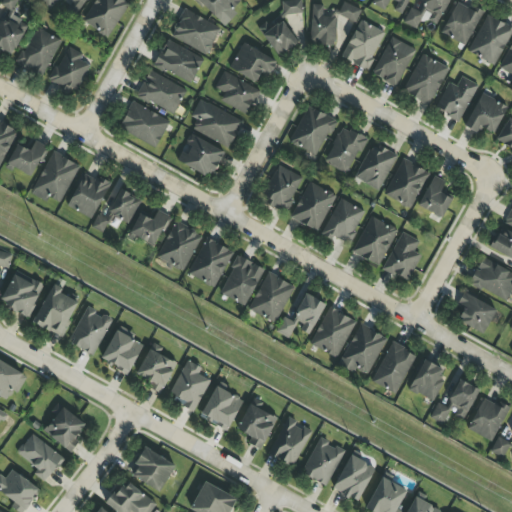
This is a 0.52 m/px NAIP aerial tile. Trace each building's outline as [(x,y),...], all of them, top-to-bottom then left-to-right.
[(0,22),(0,48),(13,55),(27,25),(11,17),(19,0),(2,0),(0,6),(6,10),(0,22)] [(86,0),(39,0),(39,1),(51,10),(57,0),(62,0),(79,11),(86,0)] [(95,0),(82,23),(109,38),(128,3),(123,0),(95,0)] [(195,0),(222,28),(236,14),(232,9),(240,1),(238,0),(195,0)] [(257,29),(279,58),(299,42),(283,23),(283,16),(302,14),(301,0),(295,0),(281,2),(283,15),(268,26),(265,23),(257,29)] [(409,0),(373,0),(371,4),(384,10),(388,0),(391,0),(397,3),(393,10),(403,15),(409,0)] [(448,0),(424,0),(420,12),(410,7),(403,24),(416,29),(420,20),(438,27),(448,0)] [(338,15),(355,23),(361,10),(344,2),(338,15)] [(481,13),(456,2),(441,35),(466,46),(481,13)] [(335,45),(336,14),(323,13),(323,5),(311,5),(310,44),(335,45)] [(170,36),(206,56),(220,29),(184,10),(170,36)] [(493,66),(511,31),(511,28),(487,15),(467,52),(493,66)] [(383,31),(357,21),(342,61),(368,71),(383,31)] [(61,41),(36,27),(16,64),(41,77),(61,41)] [(371,76),(396,88),(415,49),(390,37),(371,76)] [(203,58),(164,41),(153,67),(192,83),(203,58)] [(511,42),(499,70),(511,76),(511,42)] [(228,68),(254,84),(262,70),(269,74),(276,63),(244,43),(228,68)] [(83,55),(67,46),(48,81),(74,95),(89,67),(80,61),(83,55)] [(432,105),(447,66),(419,55),(403,94),(432,105)] [(186,91),(149,71),(135,96),(172,116),(186,91)] [(215,88),(224,92),(220,102),(247,115),(258,89),(222,73),(215,88)] [(477,86),(461,77),(456,87),(448,83),(435,108),(445,113),(443,116),(458,124),(477,86)] [(477,134),(480,127),(492,134),(507,107),(482,94),(464,127),(477,134)] [(229,148),(242,122),(200,100),(190,117),(197,120),(192,128),(229,148)] [(118,130),(156,148),(169,120),(131,103),(118,130)] [(316,157),(335,121),(307,107),(288,143),(316,157)] [(511,110),(496,141),(511,149),(511,110)] [(0,163),(18,133),(0,122),(0,163)] [(365,137),(340,127),(324,164),(349,175),(365,137)] [(177,160),(209,179),(225,154),(191,134),(183,146),(185,146),(177,160)] [(29,151),(16,145),(7,166),(32,177),(46,147),(34,141),(29,151)] [(396,155),(371,144),(354,181),(380,192),(396,155)] [(58,203),(79,167),(53,152),(29,193),(46,203),(49,198),(58,203)] [(428,172),(400,160),(384,197),(412,209),(428,172)] [(265,204),(285,214),(302,178),(277,165),(262,196),(268,199),(265,204)] [(92,219),(108,185),(83,173),(67,207),(92,219)] [(451,199),(439,193),(445,182),(433,176),(417,206),(441,219),(451,199)] [(291,220),(319,232),(334,194),(306,183),(291,220)] [(129,225),(140,201),(118,190),(105,219),(97,215),(90,228),(102,234),(111,217),(129,225)] [(365,212),(340,199),(321,236),(335,243),(337,239),(348,245),(365,212)] [(156,247),(169,217),(156,211),(154,218),(139,211),(127,239),(133,242),(135,238),(156,247)] [(353,255),(380,266),(395,228),(368,217),(353,255)] [(155,257),(181,272),(202,237),(176,222),(155,257)] [(511,233),(500,227),(489,248),(511,260),(511,233)] [(420,255),(414,252),(419,242),(401,233),(382,270),(407,282),(420,255)] [(188,277),(216,288),(231,250),(204,239),(188,277)] [(11,256),(0,251),(0,267),(7,269),(11,256)] [(246,306),(263,268),(236,256),(219,295),(246,306)] [(468,284),(506,302),(511,288),(511,273),(481,258),(468,284)] [(294,286),(266,273),(248,311),(276,324),(294,286)] [(30,316),(41,284),(11,274),(0,306),(30,316)] [(62,338),(78,302),(60,294),(62,289),(51,284),(32,324),(62,338)] [(457,321),(482,335),(496,311),(463,292),(456,304),(464,308),(457,321)] [(311,334),(324,304),(304,295),(292,322),(283,319),(277,334),(289,339),(294,327),(311,334)] [(110,318),(84,307),(69,345),(95,356),(110,318)] [(310,347),(338,358),(354,320),(327,308),(310,347)] [(386,338),(358,325),(338,366),(354,373),(355,370),(367,376),(386,338)] [(143,345),(115,331),(100,359),(115,367),(114,369),(126,376),(143,345)] [(370,382),(394,394),(415,355),(391,343),(370,382)] [(175,361),(146,350),(136,376),(150,382),(148,389),(162,395),(175,361)] [(408,389),(431,401),(447,372),(424,360),(408,389)] [(170,393),(176,396),(173,403),(195,413),(209,380),(198,375),(201,368),(185,361),(170,393)] [(26,377),(0,362),(0,398),(4,400),(10,390),(17,394),(26,377)] [(464,421),(478,389),(458,381),(446,409),(436,404),(430,419),(445,425),(449,415),(464,421)] [(227,432),(243,401),(215,386),(199,417),(227,432)] [(508,410),(484,397),(466,429),(491,442),(508,410)] [(248,445),(262,451),(276,417),(247,405),(237,431),(251,437),(248,445)] [(43,434),(71,453),(78,442),(75,439),(85,424),(61,407),(43,434)] [(298,422),(287,417),(268,455),(292,468),(311,432),(296,425),(298,422)] [(63,458),(30,434),(16,454),(37,469),(33,475),(45,483),(63,458)] [(325,487),(344,452),(319,438),(300,474),(325,487)] [(490,451),(502,458),(509,445),(497,438),(490,451)] [(158,493),(175,467),(145,447),(128,473),(158,493)] [(332,489),(356,503),(375,469),(350,455),(332,489)] [(23,511),(40,491),(11,469),(5,479),(0,475),(0,492),(14,504),(11,508),(16,511),(23,511)] [(407,491),(381,477),(365,509),(370,511),(400,511),(401,511),(397,509),(407,491)] [(106,504),(115,511),(148,511),(155,504),(126,480),(106,504)] [(192,511),(228,511),(236,499),(204,482),(189,510),(192,511)] [(406,511),(439,511),(441,510),(413,498),(406,511)]
